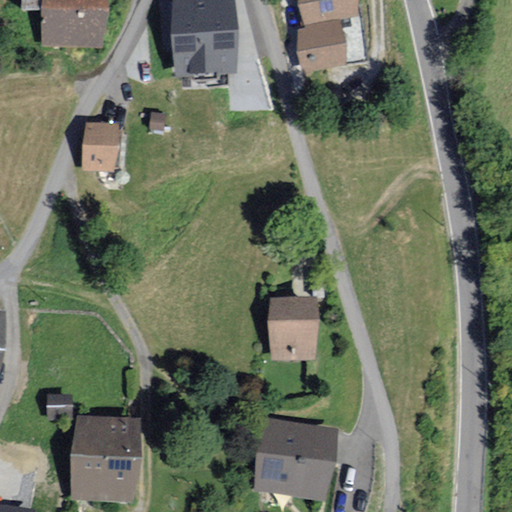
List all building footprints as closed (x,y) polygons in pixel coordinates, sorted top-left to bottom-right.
[(104,41),(102,0),(48,0),(49,43),(104,41)] [(230,0),(174,0),(179,74),(235,70),(230,0)] [(357,0),(304,0),(308,24),(310,33),(300,34),(306,70),(347,63),(340,19),(360,16),(357,0)] [(117,127),(88,125),(86,168),(115,169),(117,127)] [(316,356),(315,300),(274,301),(275,356),(316,356)] [(137,423),(81,420),(77,495),(133,499),(137,423)] [(330,432),(272,422),(261,488),(319,497),(330,432)]
